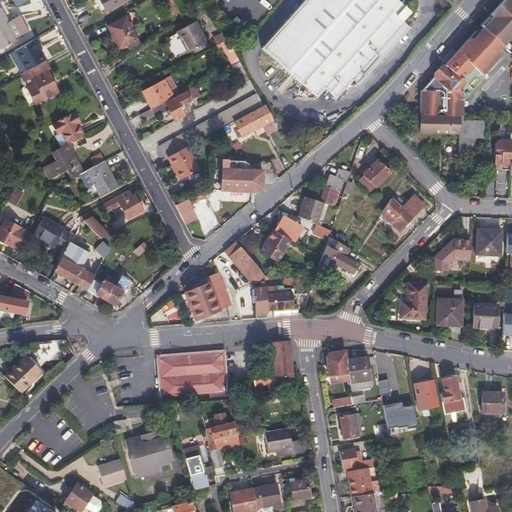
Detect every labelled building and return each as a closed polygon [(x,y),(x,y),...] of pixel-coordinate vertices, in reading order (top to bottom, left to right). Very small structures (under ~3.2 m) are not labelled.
[(396,0),(305,0),(261,47),(304,87),(315,98),(323,90),(328,94),(336,85),(342,90),(352,81),(358,86),(405,35),(399,30),(405,25),(402,22),(411,13),(407,9),(409,6),(405,2),(402,4),(396,0)] [(511,0),(507,0),(493,16),(495,19),(486,29),(509,50),(511,47),(511,0)] [(85,8),(89,15),(99,9),(96,2),(85,8)] [(0,6),(0,46),(17,38),(14,30),(17,28),(10,15),(7,17),(1,6),(0,6)] [(493,16),(483,27),(486,29),(495,19),(493,16)] [(108,26),(120,48),(126,45),(137,39),(125,17),(108,26)] [(178,30),(191,53),(209,43),(197,21),(178,30)] [(405,25),(399,30),(405,35),(410,30),(405,25)] [(437,79),(422,95),(422,111),(409,111),(406,115),(424,116),(465,117),(466,102),(469,102),(487,82),(487,79),(491,75),(494,75),(508,59),(508,56),(511,52),(509,50),(486,29),(483,27),(444,70),(445,73),(440,79),(437,79)] [(12,49),(24,71),(45,60),(38,48),(41,46),(35,37),(12,49)] [(137,39),(126,45),(129,50),(140,44),(137,39)] [(45,60),(24,71),(21,73),(25,81),(33,77),(33,76),(47,70),(50,69),(45,60)] [(233,65),(245,87),(253,83),(241,61),(233,65)] [(33,77),(37,84),(28,88),(34,103),(58,93),(47,70),(33,76),(33,77)] [(437,79),(444,70),(440,70),(436,74),(437,79)] [(444,70),(437,79),(440,79),(445,73),(444,70)] [(143,92),(152,108),(166,101),(169,99),(160,83),(143,92)] [(167,103),(169,108),(176,120),(184,115),(190,109),(187,104),(189,103),(192,99),(188,91),(167,103)] [(259,94),(157,147),(163,160),(168,158),(186,147),(234,123),(256,111),(265,106),(259,94)] [(151,109),(154,116),(169,108),(167,103),(166,101),(152,108),(151,109)] [(256,111),(263,125),(268,134),(278,129),(265,106),(256,111)] [(140,115),(144,122),(154,116),(151,109),(140,115)] [(234,123),(236,127),(233,129),(238,138),(263,125),(256,111),(234,123)] [(53,124),(58,133),(59,132),(66,144),(69,142),(83,135),(77,123),(78,122),(73,113),(53,124)] [(467,117),(465,117),(424,116),(423,134),(462,135),(462,139),(470,140),(484,141),(484,124),(466,122),(467,117)] [(469,154),(470,140),(462,139),(461,154),(469,154)] [(64,145),(68,152),(71,150),(73,150),(69,142),(66,144),(64,145)] [(357,142),(354,152),(361,154),(363,144),(357,142)] [(509,173),(510,155),(510,143),(498,143),(493,146),(493,169),(496,172),(509,173)] [(60,158),(50,163),(52,165),(44,169),(48,176),(65,167),(71,178),(83,171),(71,150),(68,152),(64,145),(55,149),(60,158)] [(168,158),(179,180),(198,169),(186,147),(168,158)] [(91,157),(95,165),(103,161),(99,153),(91,157)] [(387,172),(374,158),(359,172),(361,173),(356,178),(367,190),(387,172)] [(229,159),(215,159),(214,178),(222,179),(221,190),(257,192),(262,187),(263,170),(250,170),(250,166),(245,162),(229,161),(229,159)] [(87,170),(100,195),(117,186),(103,161),(95,165),(87,170)] [(346,176),(347,172),(335,168),(332,179),(327,177),(320,202),(336,207),(343,187),(346,176)] [(346,176),(343,187),(349,189),(352,182),(353,178),(346,176)] [(22,191),(15,187),(8,201),(15,205),(22,191)] [(129,190),(104,203),(108,210),(121,204),(128,217),(143,209),(135,194),(132,195),(129,190)] [(391,197),(386,204),(379,214),(397,231),(403,226),(407,222),(424,205),(413,195),(401,207),(391,197)] [(297,216),(315,225),(323,204),(318,202),(304,196),(297,216)] [(174,203),(185,224),(197,217),(188,199),(174,203)] [(83,220),(101,238),(114,232),(110,226),(104,229),(91,215),(83,220)] [(288,237),(294,241),(303,227),(284,215),(275,230),(288,237)] [(42,216),(32,233),(53,246),(55,243),(64,228),(42,216)] [(5,219),(0,227),(0,239),(17,249),(27,231),(5,219)] [(64,228),(55,243),(60,247),(70,231),(64,228)] [(288,237),(275,230),(273,228),(260,250),(275,259),(288,237)] [(499,256),(500,230),(477,230),(476,255),(499,256)] [(327,238),(321,257),(317,269),(324,273),(329,265),(353,279),(360,269),(344,260),(349,251),(327,238)] [(236,239),(224,250),(251,284),(263,275),(236,239)] [(469,260),(470,240),(453,239),(433,257),(432,270),(446,271),(447,263),(452,259),(469,260)] [(95,247),(104,257),(110,247),(103,240),(95,247)] [(55,271),(87,289),(92,279),(94,276),(81,269),(89,255),(70,244),(55,271)] [(117,255),(111,266),(120,272),(126,260),(117,255)] [(50,265),(43,276),(49,279),(55,268),(50,265)] [(218,272),(207,277),(212,289),(223,284),(218,272)] [(128,278),(121,274),(117,280),(114,287),(103,281),(101,284),(92,279),(87,289),(95,294),(91,302),(99,307),(101,304),(106,308),(114,304),(128,278)] [(107,274),(103,281),(114,287),(117,280),(107,274)] [(293,277),(285,274),(282,282),(290,284),(293,277)] [(212,289),(207,277),(199,280),(201,284),(195,286),(196,289),(186,292),(197,319),(213,312),(232,305),(223,284),(212,289)] [(266,295),(266,291),(265,280),(263,280),(263,285),(255,286),(257,313),(268,313),(266,295)] [(25,315),(29,292),(14,283),(11,299),(1,297),(0,301),(0,310),(9,312),(25,315)] [(400,319),(423,320),(425,285),(408,285),(407,303),(400,303),(400,319)] [(437,296),(436,322),(460,323),(462,287),(454,287),(453,297),(437,296)] [(275,319),(299,317),(298,308),(293,309),(291,293),(289,293),(289,289),(281,290),(282,294),(266,295),(268,313),(274,312),(275,319)] [(474,305),(472,327),(496,329),(498,307),(474,305)] [(0,317),(7,319),(9,312),(0,310),(0,317)] [(511,314),(503,314),(502,335),(511,335),(511,337),(511,336),(511,314)] [(289,340),(272,342),(275,375),(275,378),(255,380),(256,392),(293,388),(289,340)] [(55,344),(35,346),(37,364),(58,361),(55,344)] [(224,352),(153,356),(156,397),(211,394),(226,393),(224,352)] [(346,362),(345,352),(335,353),(329,354),(326,359),(327,365),(329,376),(348,373),(346,362)] [(24,356),(35,368),(37,366),(26,354),(24,356)] [(2,377),(19,394),(40,372),(35,368),(24,356),(2,377)] [(346,362),(348,373),(350,391),(372,387),(367,359),(366,359),(346,362)] [(441,400),(439,400),(442,415),(464,411),(461,398),(457,399),(453,377),(440,380),(443,396),(440,397),(441,400)] [(391,394),(388,380),(379,382),(381,395),(391,394)] [(430,381),(412,385),(418,410),(436,406),(430,381)] [(504,394),(484,396),(486,418),(506,415),(504,394)] [(352,406),(351,398),(333,401),(334,409),(352,406)] [(166,401),(171,417),(178,415),(176,406),(185,405),(185,401),(166,401)] [(401,403),(383,406),(388,432),(417,427),(412,406),(402,408),(401,403)] [(203,427),(213,466),(222,463),(218,446),(241,441),(236,420),(226,422),(223,411),(216,413),(214,416),(216,424),(203,427)] [(357,414),(339,417),(343,438),(361,436),(357,414)] [(125,419),(116,423),(118,428),(127,425),(125,419)] [(289,440),(287,426),(263,430),(267,451),(277,449),(277,454),(300,451),(299,445),(298,445),(297,439),(289,440)] [(158,463),(169,460),(165,442),(157,444),(153,432),(139,437),(123,441),(135,478),(160,470),(158,463)] [(192,490),(207,487),(205,475),(211,474),(209,463),(201,464),(197,446),(181,450),(192,490)] [(349,467),(349,471),(367,469),(371,468),(369,460),(360,461),(359,452),(354,452),(353,449),(338,451),(341,468),(349,467)] [(393,464),(391,456),(378,458),(380,466),(393,464)] [(126,479),(119,459),(98,466),(104,487),(112,484),(126,479)] [(349,471),(346,472),(351,497),(352,497),(371,494),(372,494),(367,469),(349,471)] [(126,479),(112,484),(115,492),(120,495),(127,492),(126,479)] [(306,481),(289,483),(292,501),(309,498),(306,481)] [(91,492),(76,482),(64,500),(79,510),(91,492)] [(276,484),(251,488),(255,511),(254,511),(261,511),(260,507),(279,504),(276,484)] [(253,511),(255,511),(251,488),(229,492),(231,511),(253,511)] [(352,497),(354,511),(374,511),(371,494),(352,497)] [(122,495),(117,502),(130,511),(136,505),(122,495)] [(192,511),(192,510),(190,500),(158,508),(158,511),(192,511)] [(50,511),(35,501),(26,511),(50,511)] [(441,511),(439,501),(431,503),(432,511),(441,511)] [(487,502),(471,506),(472,511),(498,511),(498,510),(489,511),(487,502)]
